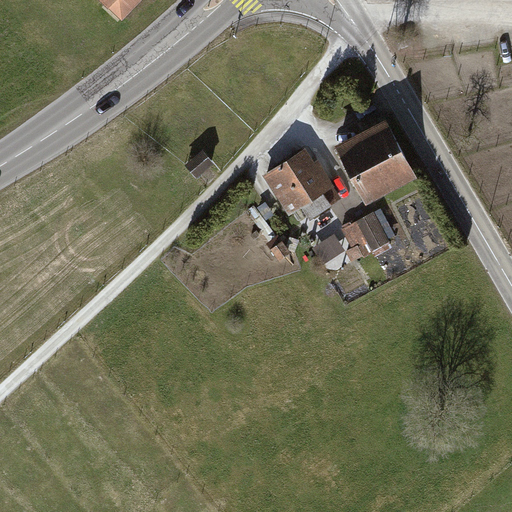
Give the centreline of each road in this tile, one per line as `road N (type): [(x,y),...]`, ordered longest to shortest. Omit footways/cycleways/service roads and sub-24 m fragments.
road 1 (track): [(0,392),(238,167),(354,28)]
road 2 (tertiary): [(329,0),(370,52),(511,292)]
road 3 (secondary): [(216,0),(140,67),(0,166)]
road 4 (track): [(511,15),(428,3),(354,28)]
